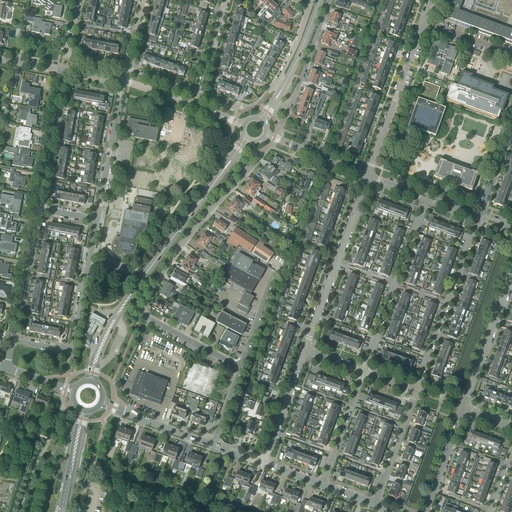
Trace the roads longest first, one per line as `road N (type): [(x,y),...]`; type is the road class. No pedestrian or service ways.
road 1 (residential): [(239,368),(140,314),(189,234),(244,174)]
road 2 (tertiary): [(96,358),(117,313),(238,152)]
road 3 (residential): [(95,221),(70,351),(9,340)]
road 4 (residential): [(303,350),(366,176)]
road 5 (residential): [(414,390),(479,217)]
road 6 (residential): [(363,372),(426,200)]
road 7 (residential): [(366,176),(425,22)]
road 8 (residential): [(35,209),(63,70)]
road 9 (residential): [(123,82),(95,221)]
road 10 (residential): [(463,409),(511,278)]
road 11 (residential): [(9,340),(35,209)]
road 12 (unclassified): [(123,82),(243,124)]
road 13 (unclassified): [(74,402),(60,411),(19,511)]
road 14 (residential): [(375,505),(414,390)]
road 15 (residential): [(322,485),(363,372)]
